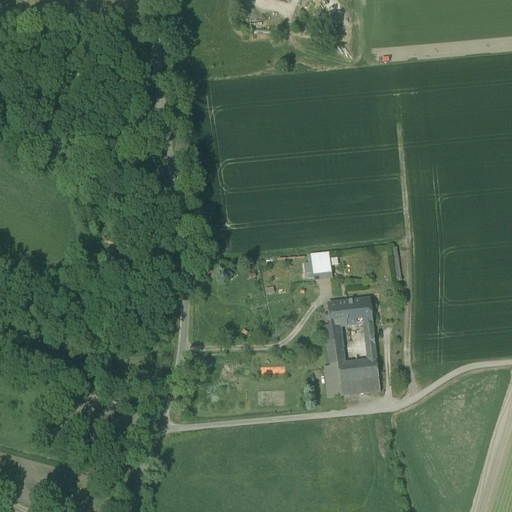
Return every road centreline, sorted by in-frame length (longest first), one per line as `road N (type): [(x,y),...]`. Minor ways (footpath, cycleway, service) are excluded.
road 1 (unclassified): [(157,429),(179,350),(183,261),(155,0)]
road 2 (unclassified): [(511,363),(465,368),(387,410),(157,429)]
road 3 (track): [(179,350),(284,347),(331,298)]
road 4 (track): [(160,80),(70,77),(0,63)]
road 5 (track): [(183,261),(48,237)]
